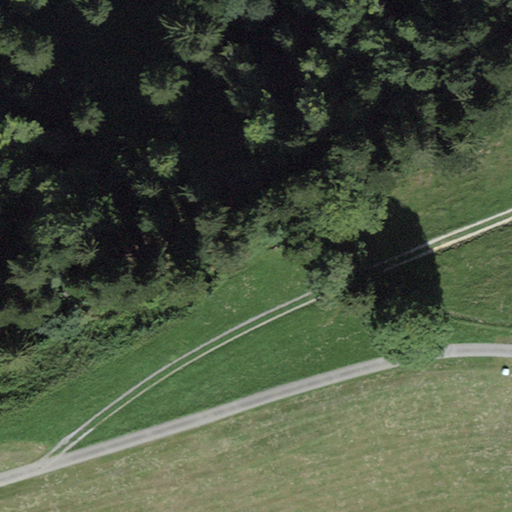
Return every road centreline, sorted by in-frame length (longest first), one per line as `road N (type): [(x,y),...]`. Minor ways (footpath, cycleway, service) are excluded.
road 1 (track): [(44,470),(183,363),(511,220)]
road 2 (track): [(511,354),(433,354),(374,368),(0,484)]
